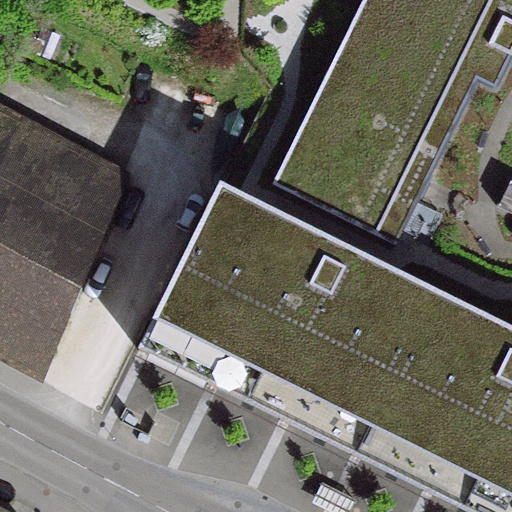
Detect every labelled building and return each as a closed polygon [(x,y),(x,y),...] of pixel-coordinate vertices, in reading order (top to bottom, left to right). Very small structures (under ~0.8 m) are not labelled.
[(511,0),(384,0),(288,197),(390,247),(472,82),(491,91),(511,47),(511,0)] [(71,153),(47,198),(0,172),(0,329),(48,355),(106,207),(103,206),(117,177),(71,153)] [(511,185),(502,181),(490,206),(511,217),(511,185)] [(143,333),(360,440),(432,293),(215,186),(143,333)] [(360,440),(507,511),(511,511),(511,332),(432,293),(360,440)] [(317,484),(307,505),(321,511),(345,511),(351,501),(317,484)]
